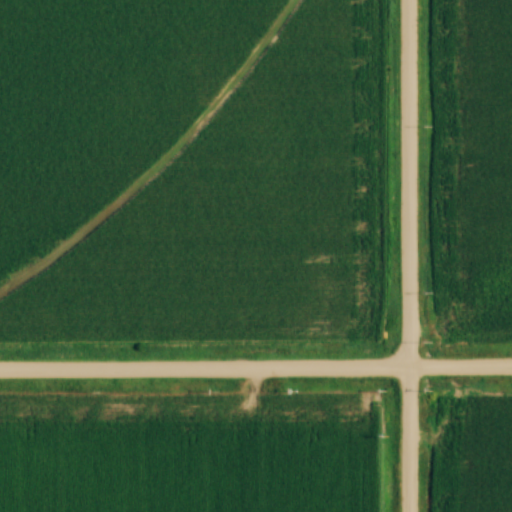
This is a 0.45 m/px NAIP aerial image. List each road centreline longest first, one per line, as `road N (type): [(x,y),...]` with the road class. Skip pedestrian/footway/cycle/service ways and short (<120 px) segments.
road 1 (residential): [(0,370),(511,367)]
road 2 (residential): [(409,511),(409,0)]
